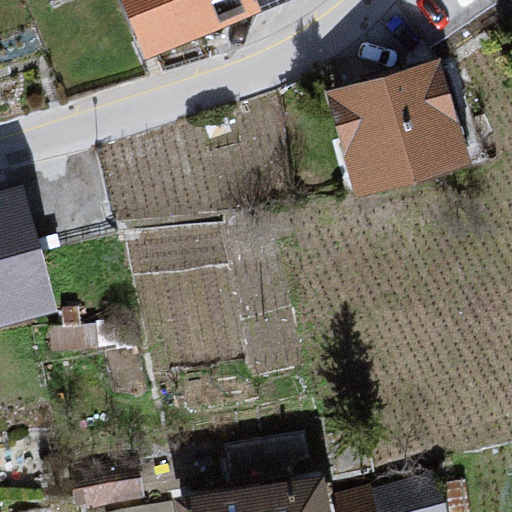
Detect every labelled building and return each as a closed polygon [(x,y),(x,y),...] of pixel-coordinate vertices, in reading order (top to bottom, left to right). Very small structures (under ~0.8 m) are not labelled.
[(135,0),(151,49),(264,0),(135,0)] [(452,63),(334,89),(360,191),(482,163),(452,63)] [(23,185),(0,191),(0,320),(63,307),(23,185)] [(140,464),(80,466),(80,488),(140,486),(140,464)] [(325,469),(180,491),(183,511),(334,511),(331,495),(325,469)] [(447,511),(435,472),(331,495),(335,511),(447,511)]
